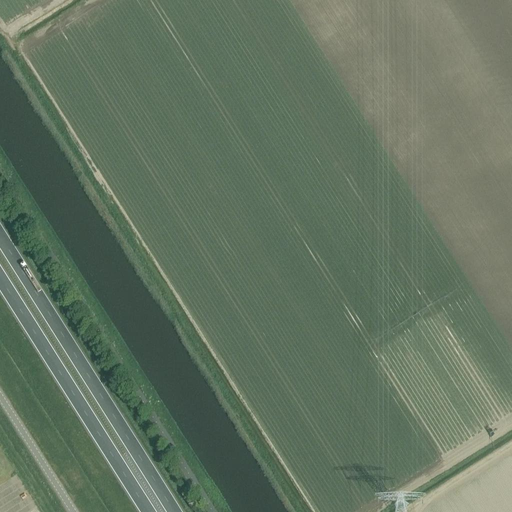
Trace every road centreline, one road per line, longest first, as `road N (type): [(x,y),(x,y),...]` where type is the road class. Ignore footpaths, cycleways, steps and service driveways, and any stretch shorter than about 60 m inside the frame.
road 1 (trunk): [(173,511),(0,236)]
road 2 (trunk): [(0,277),(149,511)]
road 3 (unclassified): [(73,511),(0,396)]
